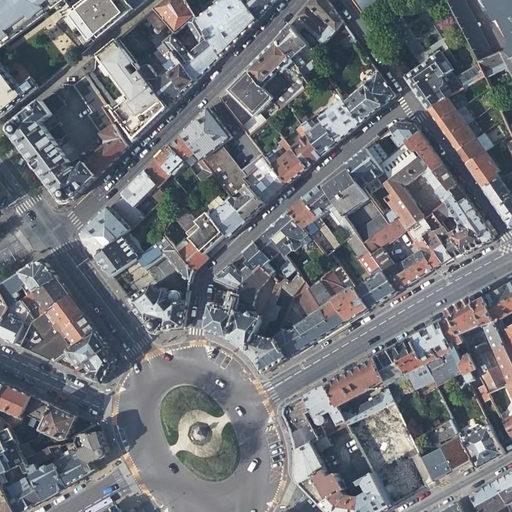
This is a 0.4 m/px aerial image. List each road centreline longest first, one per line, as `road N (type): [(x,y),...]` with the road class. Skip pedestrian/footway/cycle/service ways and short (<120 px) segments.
road 1 (residential): [(197,364),(205,275),(409,99)]
road 2 (tertiary): [(46,229),(74,220),(295,0)]
road 3 (secondary): [(250,405),(511,256)]
road 4 (residential): [(158,0),(0,127)]
road 5 (secondary): [(157,374),(46,229)]
road 6 (residential): [(409,99),(511,247)]
road 7 (residential): [(139,396),(106,405),(0,359)]
road 8 (residential): [(340,0),(409,99)]
